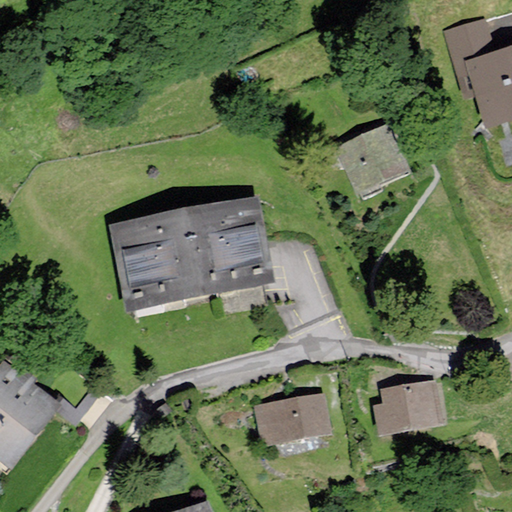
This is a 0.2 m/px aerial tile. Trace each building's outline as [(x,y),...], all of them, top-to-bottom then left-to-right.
[(511,115),(511,50),(497,55),(485,19),(446,31),(466,93),(478,89),(488,123),(511,115)] [(412,170),(394,123),(342,143),(359,189),(412,170)] [(270,280),(253,200),(115,228),(132,308),(270,280)] [(58,407),(8,363),(0,372),(0,459),(7,465),(58,407)] [(440,423),(434,382),(384,390),(387,404),(376,406),(380,432),(440,423)] [(329,432),(323,396),(259,406),(265,442),(329,432)]
